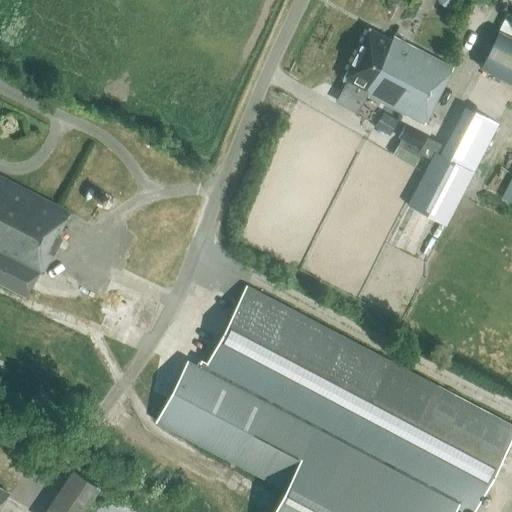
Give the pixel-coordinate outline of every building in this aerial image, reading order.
[(453,0),(437,0),(446,8),(453,0)] [(393,36),(391,40),(369,28),(344,78),(367,90),(365,93),(423,123),(452,66),(393,36)] [(511,38),(497,31),(479,67),(511,83),(511,38)] [(425,262),(498,122),(466,105),(445,145),(404,123),(397,135),(421,148),(418,152),(430,158),(386,242),(425,262)] [(511,201),(511,165),(497,194),(511,201)] [(0,287),(24,299),(36,275),(40,276),(67,224),(63,222),(69,211),(0,175),(0,287)] [(156,417),(284,483),(269,511),(451,511),(453,508),(460,511),(471,511),(511,434),(511,422),(245,284),(205,360),(200,357),(192,372),(182,366),(156,417)] [(80,511),(98,486),(70,467),(40,511),(80,511)] [(0,511),(2,511),(6,506),(3,504),(9,492),(0,487),(0,511)]
